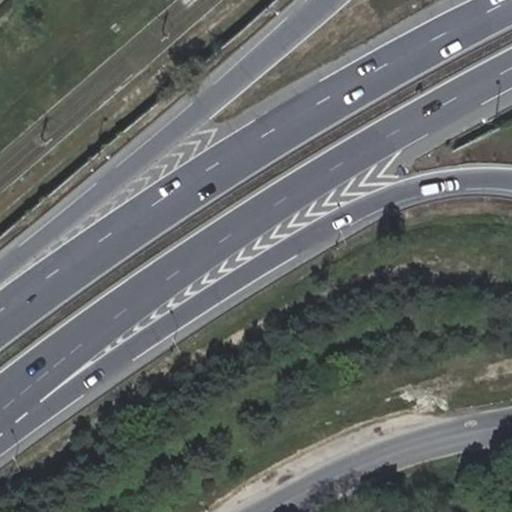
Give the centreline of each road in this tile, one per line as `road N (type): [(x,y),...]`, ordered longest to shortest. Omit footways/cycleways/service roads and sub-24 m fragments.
road 1 (motorway): [(0,412),(141,294),(254,214),(511,67)]
road 2 (motorway): [(504,0),(225,160),(0,322)]
road 3 (motorway): [(0,448),(162,327),(375,201),(426,182),(511,179)]
road 4 (motorway): [(326,0),(0,270)]
road 5 (motorway): [(511,417),(459,424),(355,459),(270,511)]
road 6 (unclassified): [(278,511),(358,476),(511,437)]
